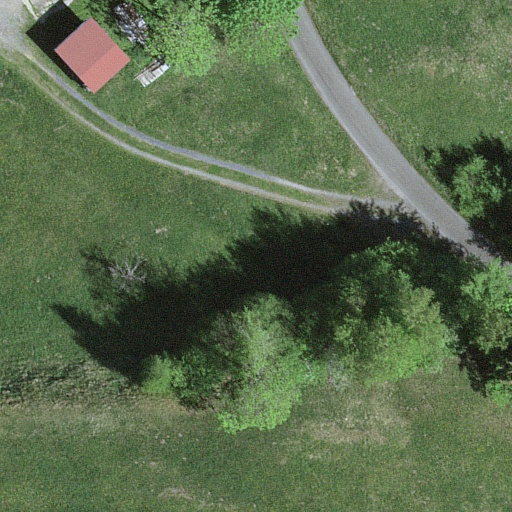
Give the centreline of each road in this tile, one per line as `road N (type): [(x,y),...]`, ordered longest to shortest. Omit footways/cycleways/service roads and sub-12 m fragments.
road 1 (track): [(448,220),(349,213),(133,142),(65,98),(0,38)]
road 2 (track): [(286,0),(349,111),(511,284)]
